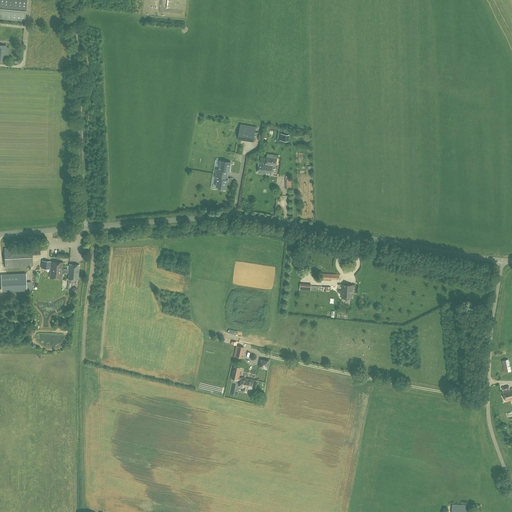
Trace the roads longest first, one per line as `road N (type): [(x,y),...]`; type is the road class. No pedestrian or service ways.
road 1 (tertiary): [(501,260),(241,218),(84,228)]
road 2 (unclassified): [(511,487),(488,416),(501,260)]
road 3 (unclassified): [(84,228),(74,0)]
